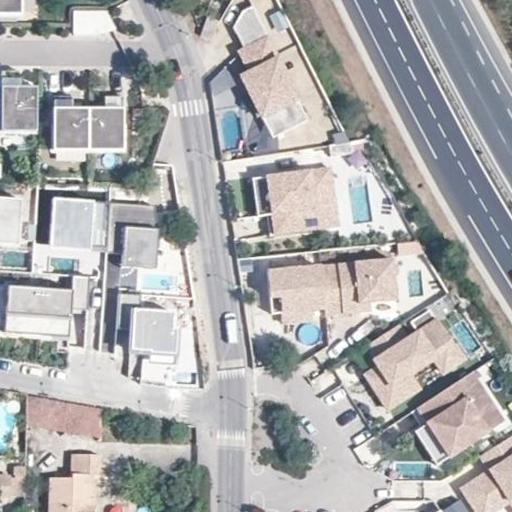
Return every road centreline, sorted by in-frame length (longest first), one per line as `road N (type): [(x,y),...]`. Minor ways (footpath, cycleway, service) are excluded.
road 1 (residential): [(179,52),(219,269),(234,409)]
road 2 (trunk): [(377,0),(511,250)]
road 3 (residential): [(234,409),(0,371)]
road 4 (residential): [(179,52),(0,53)]
